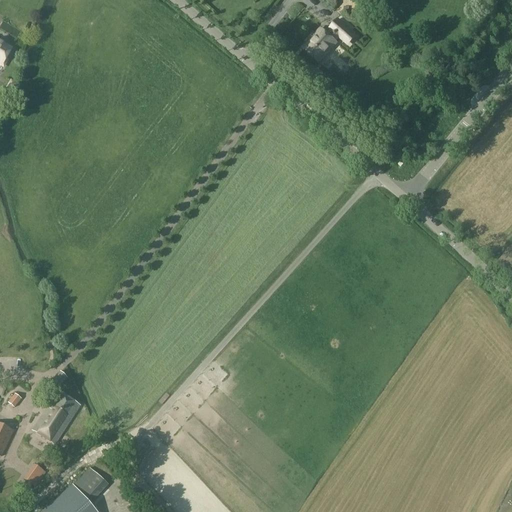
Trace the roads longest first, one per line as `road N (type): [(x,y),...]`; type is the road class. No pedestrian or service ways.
road 1 (unclassified): [(405,198),(176,0)]
road 2 (unclassified): [(405,198),(511,67)]
road 3 (unclassified): [(511,285),(405,198)]
